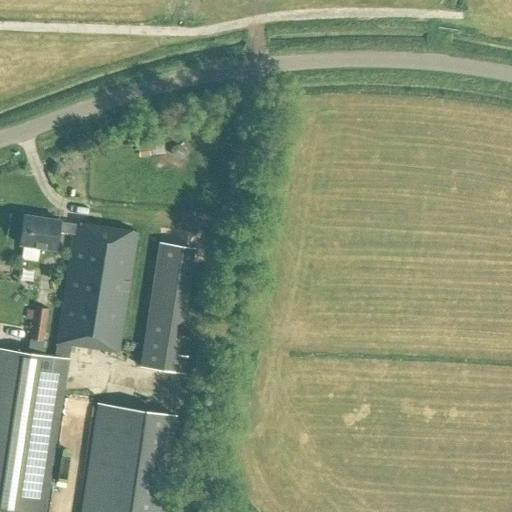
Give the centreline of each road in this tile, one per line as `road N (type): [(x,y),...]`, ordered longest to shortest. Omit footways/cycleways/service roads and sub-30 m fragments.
road 1 (unclassified): [(0,143),(164,82),(254,67),(341,60),(511,77)]
road 2 (track): [(0,29),(195,29),(295,14),(456,14)]
